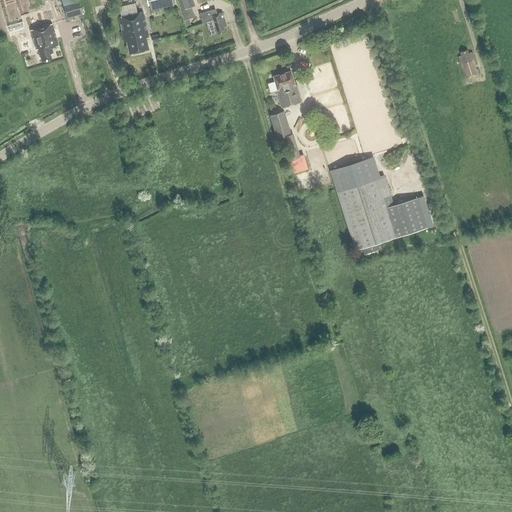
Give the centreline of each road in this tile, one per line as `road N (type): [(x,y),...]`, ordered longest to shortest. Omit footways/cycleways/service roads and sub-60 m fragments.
road 1 (track): [(511,395),(374,0)]
road 2 (tertiary): [(0,158),(117,92),(300,33),(370,0)]
road 3 (track): [(331,335),(243,53)]
